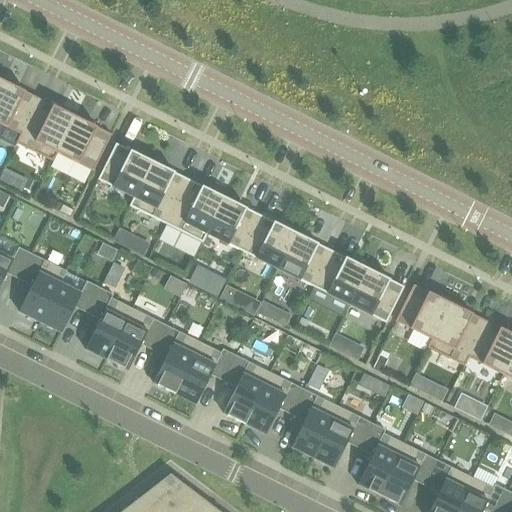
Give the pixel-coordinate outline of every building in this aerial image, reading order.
[(16,143),(38,98),(3,81),(0,85),(0,124),(19,134),(15,143),(16,143)] [(38,98),(16,143),(52,161),(74,116),(38,98)] [(74,116),(52,161),(53,161),(57,153),(93,171),(111,135),(74,116)] [(128,206),(130,206),(152,162),(115,143),(97,179),(133,197),(128,206)] [(188,179),(152,162),(130,206),(165,224),(188,179)] [(188,179),(165,224),(201,242),(223,197),(188,179)] [(206,234),(241,251),(259,215),(223,197),(201,242),(202,242),(206,234)] [(295,233),(259,215),(241,251),(277,269),(295,233)] [(331,251),(295,233),(277,269),(313,287),(331,251)] [(0,253),(0,284),(6,273),(18,279),(31,254),(18,248),(12,259),(0,253)] [(349,305),(367,269),(331,251),(313,287),(349,305)] [(31,254),(18,279),(31,286),(18,312),(40,322),(65,271),(31,254)] [(367,269),(349,305),(385,323),(403,287),(367,269)] [(66,272),(65,271),(40,322),(61,333),(74,307),(86,313),(99,288),(86,282),(80,293),(60,283),(66,272)] [(426,348),(427,348),(449,303),(413,285),(394,321),(430,339),(426,348)] [(99,288),(86,313),(99,320),(85,349),(106,360),(131,309),(110,298),(112,295),(99,288)] [(485,321),(449,303),(427,348),(463,366),(485,321)] [(140,345),(153,351),(165,326),(131,309),(106,360),(127,370),(140,345)] [(468,358),(503,375),(511,356),(511,334),(485,321),(463,366),(468,358)] [(199,342),(165,326),(153,351),(165,357),(153,383),(174,394),(199,342)] [(341,350),(347,338),(335,332),(329,344),(341,350)] [(223,381),(235,356),(222,349),(220,353),(199,342),(174,394),(195,404),(210,375),(223,381)] [(269,373),(235,356),(223,381),(235,388),(222,414),(244,424),(269,373)] [(511,356),(503,375),(511,379),(511,356)] [(303,390),(269,373),(244,424),(265,435),(278,409),(291,415),(303,390)] [(312,458),(337,407),(303,390),(291,415),(303,421),(290,447),(312,458)] [(359,449),(371,424),(337,407),(312,458),(333,469),(346,442),(346,443),(359,449)] [(378,495),(403,444),(383,434),(384,430),(371,424),(359,449),(371,455),(357,485),(378,495)] [(412,480),(425,486),(437,461),(403,444),(378,495),(399,506),(412,480)] [(454,511),(471,478),(437,461),(425,486),(438,493),(428,511),(454,511)] [(137,500),(138,501),(146,511),(193,511),(201,501),(203,500),(169,474),(137,500)] [(481,511),(482,510),(485,511),(496,511),(507,491),(494,485),(492,488),(471,478),(454,511),(481,511)] [(511,511),(511,493),(507,491),(496,511),(511,511)] [(132,511),(146,511),(138,501),(137,500),(128,506),(130,508),(132,511)] [(206,511),(210,508),(211,506),(203,500),(201,501),(193,511),(206,511)]
